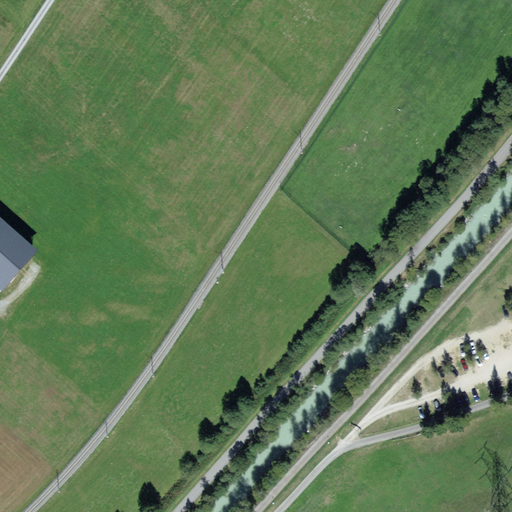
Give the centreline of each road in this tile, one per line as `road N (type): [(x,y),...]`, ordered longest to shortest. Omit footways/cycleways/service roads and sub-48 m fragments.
road 1 (unclassified): [(511,137),(177,511)]
road 2 (track): [(256,511),(511,228)]
road 3 (residential): [(277,511),(342,447),(511,393)]
